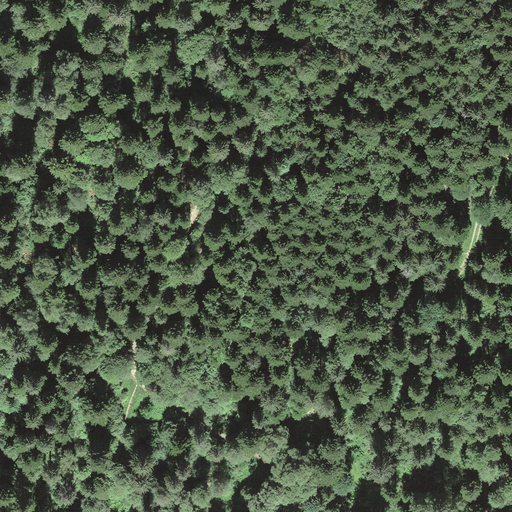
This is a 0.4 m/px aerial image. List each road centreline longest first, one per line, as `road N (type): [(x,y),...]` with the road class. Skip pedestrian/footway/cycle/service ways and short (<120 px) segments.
road 1 (track): [(343,0),(225,143),(137,335),(134,373)]
road 2 (track): [(511,157),(491,186),(461,271),(340,365),(304,426),(268,453)]
road 3 (track): [(250,449),(192,422),(134,373)]
